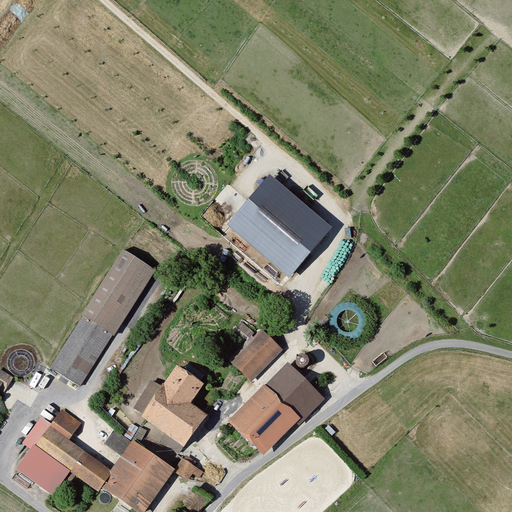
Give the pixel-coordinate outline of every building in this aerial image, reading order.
[(294,279),(337,229),(275,175),(232,226),(294,279)] [(123,253),(51,369),(80,388),(153,272),(123,253)] [(244,321),(236,329),(247,339),(255,330),(244,321)] [(264,332),(234,364),(251,380),(282,348),(264,332)] [(309,357),(304,356),(299,359),(297,365),(301,370),(306,371),(311,368),(312,362),(309,357)] [(232,421),(264,453),(320,396),(287,364),(232,421)] [(208,415),(192,403),(206,384),(180,366),(144,417),(185,447),(208,415)] [(0,382),(3,384),(0,389),(4,391),(13,377),(0,369),(0,382)] [(176,471),(134,441),(132,444),(115,432),(106,445),(122,457),(112,471),(70,441),(81,425),(62,412),(52,426),(42,419),(23,445),(33,452),(18,472),(53,497),(71,473),(100,493),(103,488),(136,511),(146,511),(175,472),(176,471)] [(183,460),(176,471),(175,472),(190,482),(194,475),(200,479),(204,473),(183,460)] [(199,511),(210,499),(197,490),(185,503),(192,511),(199,511)]
